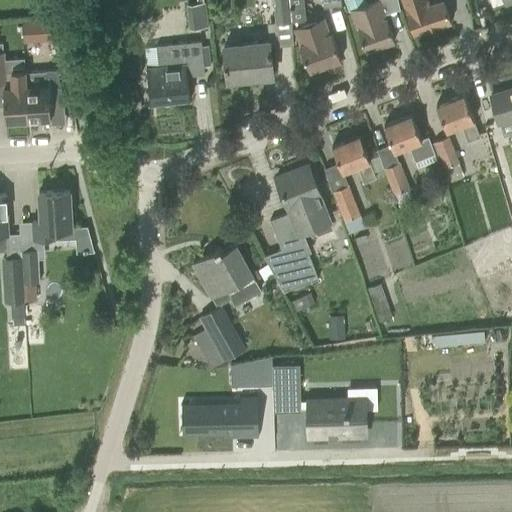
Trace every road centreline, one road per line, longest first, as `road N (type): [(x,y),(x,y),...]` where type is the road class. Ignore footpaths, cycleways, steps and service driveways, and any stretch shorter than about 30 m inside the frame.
road 1 (track): [(104,459),(131,465),(511,454)]
road 2 (residential): [(149,175),(511,39)]
road 3 (residential): [(0,159),(99,153),(149,175)]
road 4 (residential): [(149,303),(149,175)]
